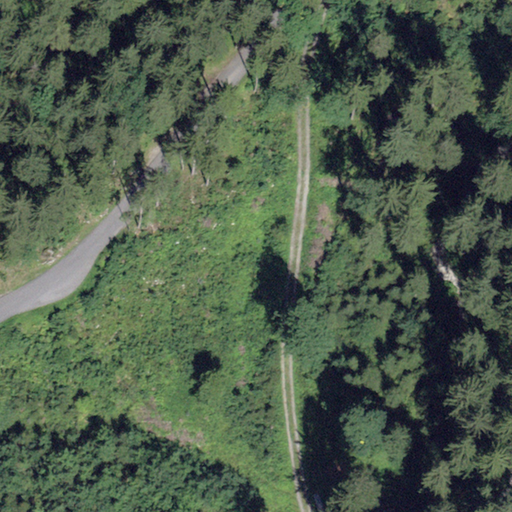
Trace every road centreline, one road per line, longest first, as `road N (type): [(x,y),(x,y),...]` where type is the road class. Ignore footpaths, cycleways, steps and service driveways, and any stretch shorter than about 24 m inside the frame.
road 1 (track): [(325,0),(306,52),(286,342),(308,511)]
road 2 (unclassified): [(299,0),(164,166),(54,278),(0,311)]
